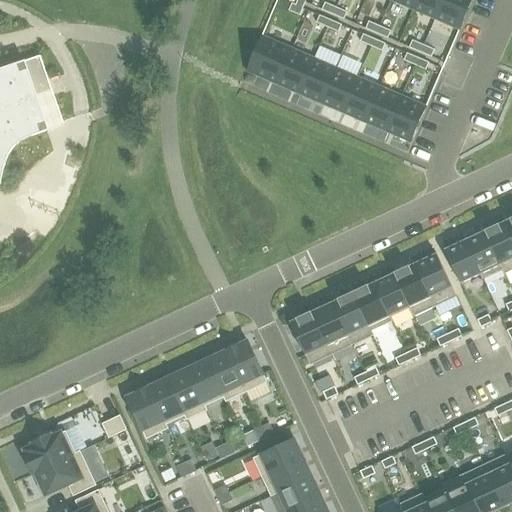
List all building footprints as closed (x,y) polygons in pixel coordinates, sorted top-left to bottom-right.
[(297,0),(295,5),(303,8),(306,0),(297,0)] [(392,0),(413,9),(416,0),(392,0)] [(416,0),(413,9),(435,18),(442,0),(416,0)] [(442,0),(435,18),(458,28),(469,0),(442,0)] [(303,8),(295,5),(292,3),(289,11),(300,16),(303,8)] [(322,10),(333,15),(336,7),(325,3),(322,10)] [(347,12),(336,7),(333,15),(344,19),(347,12)] [(327,27),(330,20),(319,15),(316,23),(327,27)] [(330,20),(327,27),(338,32),(341,25),(330,20)] [(376,34),(380,26),(369,21),(365,29),(376,34)] [(391,31),(380,26),(376,34),(387,38),(391,31)] [(360,42),(371,46),(374,39),(363,34),(360,42)] [(385,44),(374,39),(371,46),(382,51),(385,44)] [(254,74),(277,84),(292,50),(269,40),(254,74)] [(407,47),(419,52),(422,45),(411,40),(407,47)] [(422,45),(419,52),(431,57),(434,50),(422,45)] [(314,59),(292,50),(277,84),(299,93),(314,59)] [(402,60),(414,65),(417,57),(405,53),(402,60)] [(0,174),(6,141),(46,128),(48,127),(63,122),(40,56),(23,62),(0,69),(0,174)] [(417,57),(414,65),(426,70),(429,63),(417,57)] [(299,93),(321,103),(335,69),(314,59),(299,93)] [(357,78),(335,69),(321,103),(342,112),(357,78)] [(342,112),(364,122),(379,87),(357,78),(342,112)] [(401,97),(379,87),(364,122),(386,131),(401,97)] [(424,107),(401,97),(386,131),(409,141),(424,107)] [(511,270),(511,237),(504,222),(485,231),(505,274),(511,270)] [(505,274),(485,231),(465,240),(483,279),(502,270),(504,274),(505,274)] [(483,279),(465,240),(445,249),(461,284),(480,275),(482,279),(483,279)] [(414,264),(435,307),(456,297),(436,253),(414,264)] [(394,273),(414,317),(435,307),(414,264),(394,273)] [(373,283),(391,322),(392,321),(390,317),(409,308),(413,317),(414,317),(394,273),(373,283)] [(391,322),(373,283),(353,293),(373,336),(374,335),(372,331),(391,322)] [(373,336),(353,293),(332,302),(352,345),(373,336)] [(352,345),(332,302),(311,312),(331,355),(352,345)] [(331,355),(311,312),(290,322),(310,365),(331,355)] [(488,315),(477,320),(481,327),(492,322),(488,315)] [(447,334),(451,341),(462,336),(458,329),(447,334)] [(440,347),(451,341),(447,334),(437,339),(440,347)] [(228,351),(227,352),(246,393),(267,383),(248,342),(238,346),(228,351)] [(406,353),(410,361),(420,356),(417,348),(406,353)] [(226,402),(246,393),(227,352),(207,361),(226,402)] [(399,366),(410,361),(406,353),(395,358),(399,366)] [(226,402),(207,361),(188,370),(207,411),(205,406),(224,398),(226,402)] [(365,373),(368,380),(379,375),(376,368),(365,373)] [(207,411),(188,370),(168,379),(187,420),(207,411)] [(368,380),(365,373),(354,378),(357,385),(368,380)] [(149,388),(168,429),(166,425),(184,416),(186,420),(187,420),(168,379),(149,388)] [(334,387),(323,392),(327,399),(338,394),(334,387)] [(146,439),(168,429),(149,388),(147,389),(137,393),(137,394),(127,398),(146,439)] [(508,411),(504,404),(494,408),(498,416),(508,411)] [(120,415),(102,424),(109,438),(127,430),(120,415)] [(464,423),(467,430),(478,425),(475,418),(464,423)] [(262,427),(267,438),(274,434),(269,423),(262,427)] [(467,430),(464,423),(453,428),(456,435),(467,430)] [(26,454),(24,455),(33,474),(81,451),(80,451),(87,448),(76,426),(66,431),(52,438),(50,434),(33,443),(34,446),(25,450),(26,454)] [(267,438),(262,427),(255,430),(260,441),(267,438)] [(423,442),(426,449),(437,444),(433,437),(423,442)] [(262,478),(303,459),(294,439),(253,459),(262,478)] [(223,445),(228,456),(235,452),(230,442),(223,445)] [(426,449),(423,442),(412,447),(415,455),(426,449)] [(228,456),(223,445),(215,448),(221,459),(228,456)] [(81,451),(33,474),(33,475),(35,474),(46,495),(68,485),(73,497),(96,486),(81,451)] [(511,473),(504,455),(483,465),(504,508),(511,504),(511,473)] [(381,461),(385,469),(396,464),(392,456),(381,461)] [(270,496),(311,477),(303,459),(262,478),(270,496)] [(191,460),(184,463),(189,474),(196,471),(191,460)] [(181,478),(189,474),(184,463),(176,467),(181,478)] [(463,474),(480,511),(495,511),(504,508),(483,465),(463,474)] [(372,466),(361,471),(364,479),(375,473),(372,466)] [(480,511),(463,474),(442,484),(444,488),(455,511),(480,511)] [(311,477),(270,496),(277,511),(284,511),(288,511),(320,495),(311,477)] [(218,498),(229,493),(225,486),(214,491),(218,498)] [(422,493),(422,494),(430,511),(455,511),(444,488),(424,498),(422,493)] [(108,511),(99,490),(75,501),(80,511),(108,511)] [(229,493),(218,498),(221,506),(232,500),(229,493)] [(430,511),(422,494),(401,503),(404,511),(430,511)] [(288,511),(284,511),(327,511),(320,495),(288,511)]
